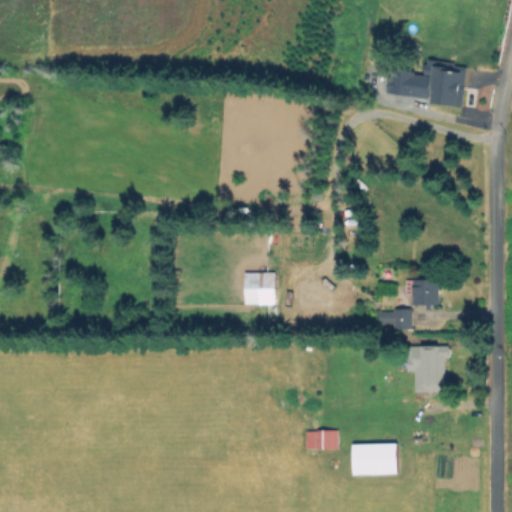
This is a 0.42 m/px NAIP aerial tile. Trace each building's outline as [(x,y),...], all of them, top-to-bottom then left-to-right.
[(434,76),(432,92),(411,89),(413,73),(434,76)] [(477,91),(475,108),(448,105),(450,88),(477,91)] [(277,303),(247,304),(246,272),(276,272),(277,303)] [(440,279),(442,304),(415,305),(414,295),(407,295),(407,281),(440,279)] [(349,288),(349,307),(300,307),(299,280),(326,280),(326,288),(349,288)] [(412,307),(412,329),(397,329),(397,324),(380,324),(380,310),(397,310),(397,307),(412,307)] [(451,346),(451,358),(446,358),(446,391),(417,391),(417,371),(409,371),(409,345),(451,346)] [(341,428),(341,449),(305,449),(305,428),(341,428)] [(399,473),(355,474),(355,444),(398,443),(399,473)]
